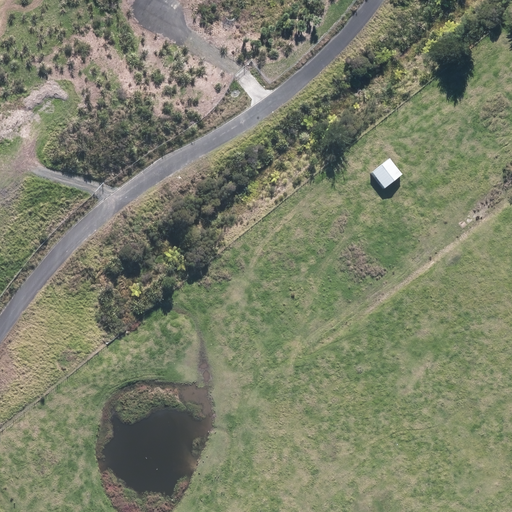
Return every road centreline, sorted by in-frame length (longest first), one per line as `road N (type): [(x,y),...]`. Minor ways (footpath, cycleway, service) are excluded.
road 1 (track): [(0,330),(82,229),(314,70),(373,0)]
road 2 (track): [(266,107),(226,61),(153,13)]
